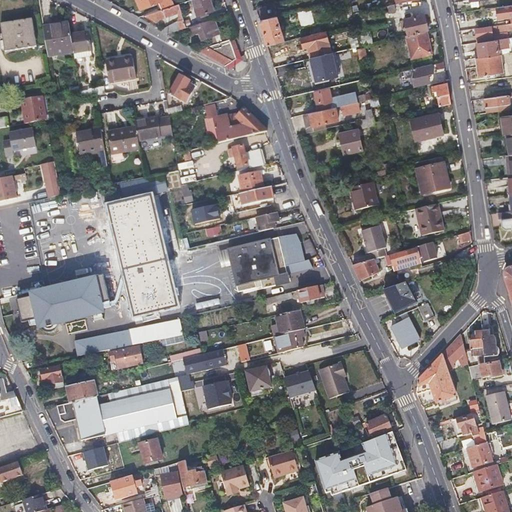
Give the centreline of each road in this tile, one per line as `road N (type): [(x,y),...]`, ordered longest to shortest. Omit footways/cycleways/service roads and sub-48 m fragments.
road 1 (tertiary): [(400,388),(317,219),(265,81)]
road 2 (residential): [(440,0),(486,258)]
road 3 (residential): [(73,0),(228,83),(265,81)]
road 4 (residential): [(91,511),(67,485),(13,367),(0,358)]
road 5 (tertiary): [(448,511),(400,388)]
road 6 (residential): [(482,292),(400,388)]
